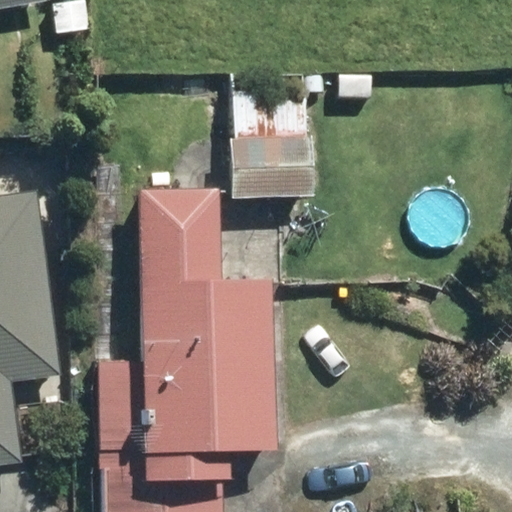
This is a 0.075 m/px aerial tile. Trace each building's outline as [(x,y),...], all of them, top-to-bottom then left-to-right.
[(0,0),(0,12),(39,6),(37,0),(0,0)] [(80,3),(49,8),(53,37),(84,32),(80,3)] [(295,80),(222,82),(224,147),(219,147),(220,205),(303,203),(302,144),(297,145),(295,80)] [(349,81),(327,83),(329,100),(350,98),(349,81)] [(132,366),(92,367),(94,475),(102,475),(102,511),(218,511),(218,458),(267,457),(267,456),(265,287),(213,287),(212,192),(130,193),(132,366)] [(28,197),(0,200),(0,469),(14,468),(3,388),(53,382),(28,197)]
